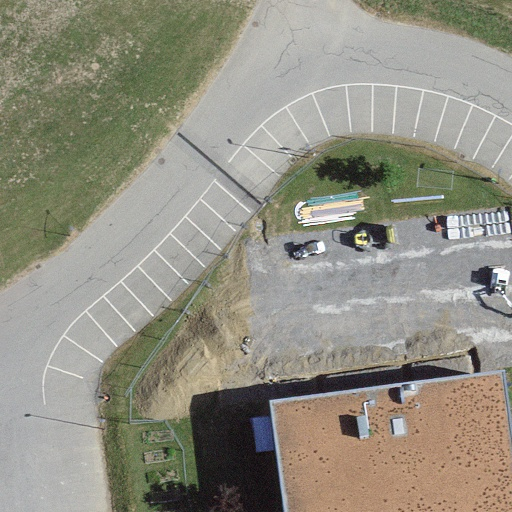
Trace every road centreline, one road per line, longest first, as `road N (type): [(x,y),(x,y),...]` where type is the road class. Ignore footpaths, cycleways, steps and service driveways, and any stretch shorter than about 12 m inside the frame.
road 1 (unclassified): [(14,324),(156,205),(306,25)]
road 2 (unclassified): [(306,25),(421,47),(511,93)]
